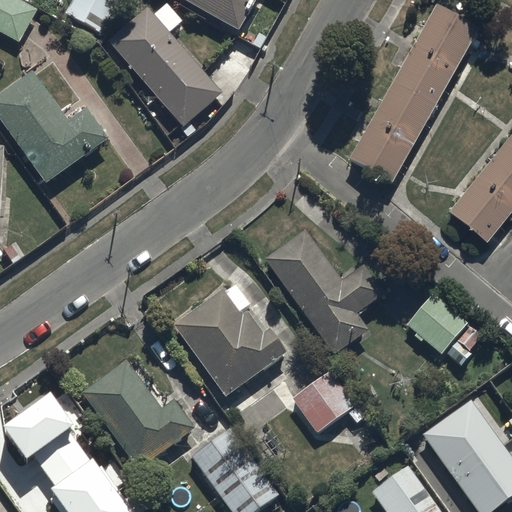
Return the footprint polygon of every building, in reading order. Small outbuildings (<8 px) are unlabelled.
[(14,0),(0,0),(0,34),(15,43),(34,10),(14,0)] [(115,0),(69,0),(62,14),(97,33),(115,0)] [(177,0),(236,32),(253,0),(177,0)] [(474,28),(432,4),(345,160),(387,183),(474,28)] [(151,16),(143,7),(104,41),(180,128),(219,94),(166,34),(179,22),(164,5),(151,16)] [(28,74),(0,93),(0,127),(42,186),(106,141),(84,110),(64,124),(28,74)] [(483,245),(511,209),(511,132),(445,215),(483,245)] [(301,232),(262,260),(330,354),(362,332),(350,314),(375,296),(356,270),(338,283),(301,232)] [(220,291),(171,326),(222,398),(283,354),(266,330),(260,335),(242,311),(237,314),(220,291)] [(463,324),(430,296),(405,325),(438,354),(463,324)] [(481,344),(469,335),(447,362),(462,374),(471,363),(468,360),(481,344)] [(157,412),(122,364),(80,393),(134,468),(189,429),(170,402),(157,412)] [(326,372),(289,399),(313,433),(350,406),(326,372)] [(511,464),(467,401),(419,436),(473,511),(490,511),(511,496),(511,464)] [(52,405),(4,438),(28,471),(75,438),(52,405)] [(252,511),(274,496),(226,430),(189,456),(229,511),(252,511)] [(436,511),(405,466),(368,491),(382,511),(436,511)] [(122,511),(93,471),(51,501),(59,511),(122,511)]
